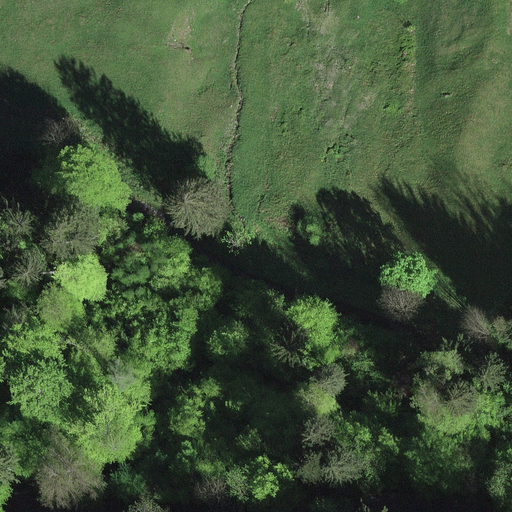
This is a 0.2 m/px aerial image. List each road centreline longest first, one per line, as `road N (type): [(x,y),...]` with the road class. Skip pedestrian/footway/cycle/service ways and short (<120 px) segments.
road 1 (track): [(511,363),(236,273),(125,199),(0,152)]
road 2 (tertiary): [(491,511),(396,502),(311,511)]
